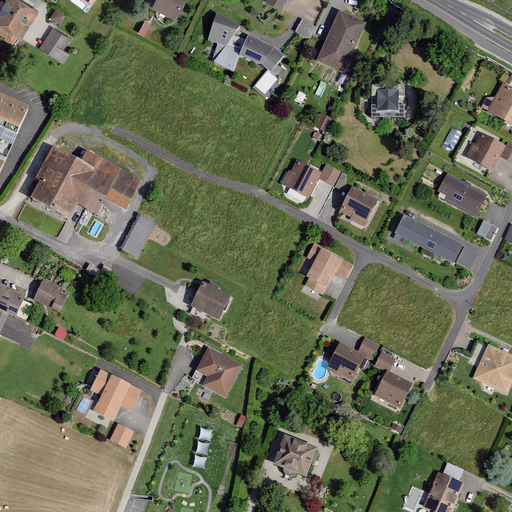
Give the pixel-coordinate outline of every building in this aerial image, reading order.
[(41,10),(24,0),(8,0),(6,4),(3,2),(0,6),(0,10),(2,12),(0,15),(0,37),(12,45),(18,35),(23,38),(41,10)] [(189,0),(160,0),(157,7),(181,18),(189,0)] [(269,0),(267,4),(281,11),(286,0),(269,0)] [(67,16),(57,10),(52,21),(62,27),(67,16)] [(365,23),(338,11),(315,63),(343,75),(365,23)] [(238,28),(218,17),(211,43),(224,47),(214,65),(233,73),(239,58),(245,41),(233,35),(238,28)] [(316,29),(301,21),(295,33),(310,41),(316,29)] [(70,38),(55,29),(41,50),(65,65),(72,55),(63,50),(70,38)] [(247,36),(245,41),(239,58),(260,66),(269,74),(285,58),(271,47),(247,36)] [(383,84),(370,84),(370,119),(383,119),(383,113),(391,113),(391,119),(405,119),(405,84),(391,84),(391,91),(383,91),(383,84)] [(511,89),(504,85),(488,114),(511,126),(511,89)] [(33,113),(0,98),(0,125),(2,127),(23,136),(33,113)] [(329,126),(321,123),(318,131),(325,134),(329,126)] [(504,148),(481,135),(475,146),(478,151),(471,163),(490,173),(504,148)] [(81,163),(53,148),(36,180),(40,182),(30,200),(69,220),(78,205),(97,215),(105,200),(125,210),(141,180),(87,152),(81,163)] [(307,200),(320,173),(296,161),(290,175),(290,181),(286,190),(307,200)] [(487,198),(447,177),(438,195),(447,199),(445,203),(476,220),(487,198)] [(369,224),(379,204),(352,191),(340,215),(349,220),(355,217),(369,224)] [(158,224),(145,217),(126,253),(139,260),(158,224)] [(425,249),(432,235),(411,224),(412,221),(404,217),(395,234),(425,249)] [(497,231),(484,224),(478,236),(491,243),(497,231)] [(443,236),(434,231),(432,235),(425,249),(454,264),(461,249),(441,239),(443,236)] [(321,251),(313,246),(307,259),(313,262),(305,278),(308,279),(305,287),(321,295),(339,261),(320,252),(321,251)] [(478,257),(465,250),(461,258),(474,265),(478,257)] [(474,265),(461,258),(457,264),(470,271),(474,265)] [(101,271),(89,265),(86,271),(104,282),(111,270),(104,266),(101,271)] [(69,291),(43,280),(34,300),(59,312),(69,291)] [(0,285),(0,308),(9,313),(17,316),(23,302),(25,296),(0,285)] [(220,321),(231,299),(201,285),(190,306),(220,321)] [(23,302),(17,316),(27,320),(33,306),(23,302)] [(0,332),(9,313),(0,308),(0,332)] [(364,358),(338,345),(329,364),(337,368),(340,375),(353,381),(364,358)] [(511,383),(511,357),(490,348),(479,373),(485,376),(482,383),(507,394),(511,383)] [(241,368),(206,350),(195,372),(207,378),(203,387),(225,399),(241,368)] [(376,365),(391,371),(397,357),(382,351),(376,365)] [(145,395),(105,373),(94,393),(105,399),(97,414),(116,424),(125,407),(136,413),(145,395)] [(412,386),(386,374),(377,393),(385,397),(388,403),(401,409),(412,386)] [(201,428),(200,438),(212,439),(213,429),(201,428)] [(132,435),(118,429),(112,443),(125,449),(132,435)] [(315,451),(283,440),(275,463),(283,466),(282,470),(284,475),(290,477),(296,475),(297,472),(307,475),(315,451)] [(198,442),(195,467),(207,468),(209,443),(198,442)] [(445,474),(462,478),(464,468),(447,463),(445,474)] [(451,511),(463,486),(440,476),(426,507),(436,511),(435,511),(451,511)]
